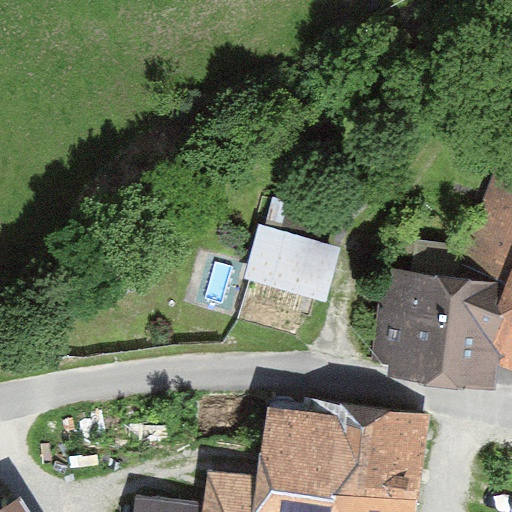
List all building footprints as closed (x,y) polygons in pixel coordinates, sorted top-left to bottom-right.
[(511,165),(502,162),(457,272),(488,276),(485,292),(500,298),(492,328),(511,335),(511,165)] [(318,290),(331,245),(264,228),(252,272),(318,290)] [(182,284),(229,299),(242,258),(194,244),(182,284)] [(481,290),(450,286),(457,272),(386,264),(376,350),(474,360),(481,290)] [(170,316),(167,292),(138,295),(141,319),(170,316)] [(392,511),(406,412),(312,400),(310,415),(263,409),(258,448),(265,449),(260,482),(214,476),(209,508),(136,499),(134,511),(392,511)]
